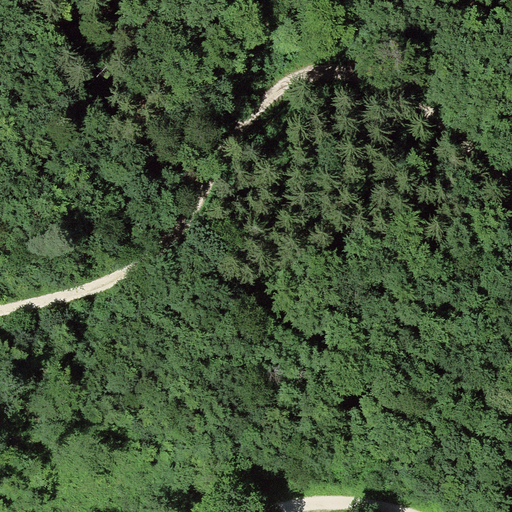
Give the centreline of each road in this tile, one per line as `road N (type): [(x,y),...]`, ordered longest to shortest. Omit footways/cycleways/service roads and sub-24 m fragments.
road 1 (track): [(0,312),(69,300),(122,278),(191,216),(216,161),(259,106),(302,75),(360,74),(439,121),(511,200)]
road 2 (track): [(267,511),(292,504),(392,511)]
